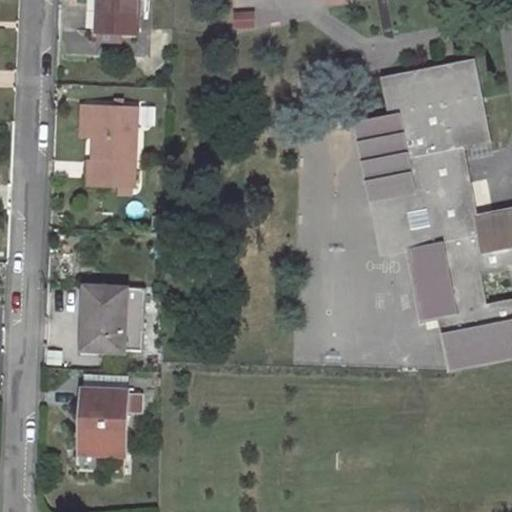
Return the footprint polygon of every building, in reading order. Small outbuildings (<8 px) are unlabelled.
[(140,0),(100,0),(100,12),(92,12),(91,31),(140,33),(140,0)] [(451,372),(511,359),(511,208),(478,216),(464,148),(491,143),(475,61),(383,79),(391,118),(399,116),(415,193),(424,191),(435,242),(408,247),(423,320),(439,317),(451,372)] [(115,108),(95,108),(95,110),(94,136),(93,160),(89,160),(88,186),(119,186),(132,187),(135,187),(138,109),(123,109),(115,108)] [(94,136),(95,110),(84,110),(83,135),(94,136)] [(424,191),(415,193),(399,116),(391,118),(358,124),(385,252),(408,247),(435,242),(424,191)] [(132,196),(132,187),(119,186),(119,196),(132,196)] [(145,292),(88,289),(86,312),(84,350),(125,352),(125,350),(143,351),(145,292)] [(127,392),(83,390),(81,427),(86,427),(85,455),(124,456),(126,413),(127,395),(127,392)] [(127,395),(126,413),(141,413),(142,395),(127,395)]
